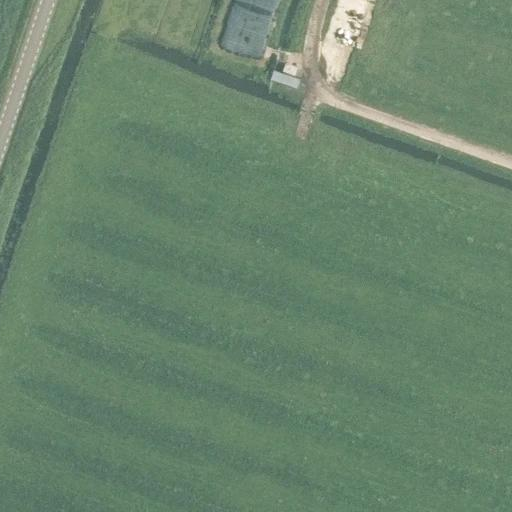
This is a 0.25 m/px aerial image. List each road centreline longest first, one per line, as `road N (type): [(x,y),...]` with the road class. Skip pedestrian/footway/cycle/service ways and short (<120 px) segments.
road 1 (track): [(511,165),(315,91),(308,54),(317,0)]
road 2 (unclassified): [(0,143),(48,0)]
